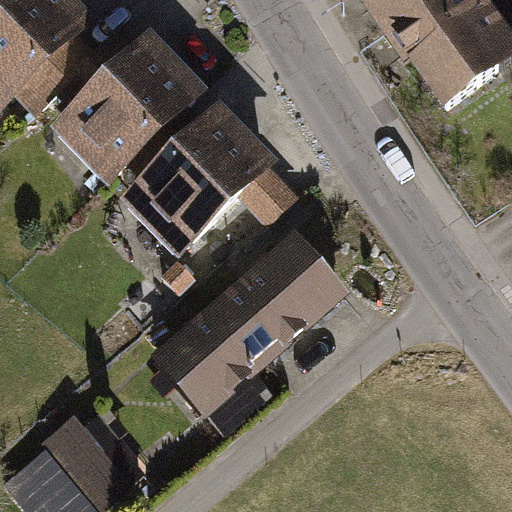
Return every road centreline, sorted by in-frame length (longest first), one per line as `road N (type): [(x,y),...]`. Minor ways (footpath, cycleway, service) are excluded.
road 1 (residential): [(273,0),(449,295),(511,371)]
road 2 (track): [(182,511),(449,295)]
